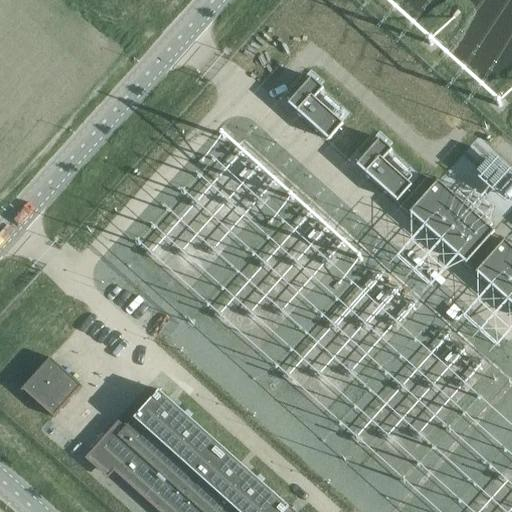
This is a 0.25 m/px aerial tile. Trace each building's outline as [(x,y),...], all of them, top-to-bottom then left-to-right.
[(323,89),(311,78),(288,103),(328,140),(343,124),(315,99),(323,89)] [(469,157),(480,160),(468,175),(490,194),(419,179),(402,199),(411,207),(408,210),(511,295),(511,248),(501,247),(510,236),(511,237),(511,165),(474,134),(469,157)] [(392,150),(379,139),(356,165),(397,202),(411,186),(383,160),(392,150)] [(81,385),(50,358),(23,389),(54,417),(81,385)] [(118,421),(85,459),(107,479),(114,472),(158,511),(295,511),(289,507),(288,507),(159,391),(133,419),(125,427),(118,421)]
